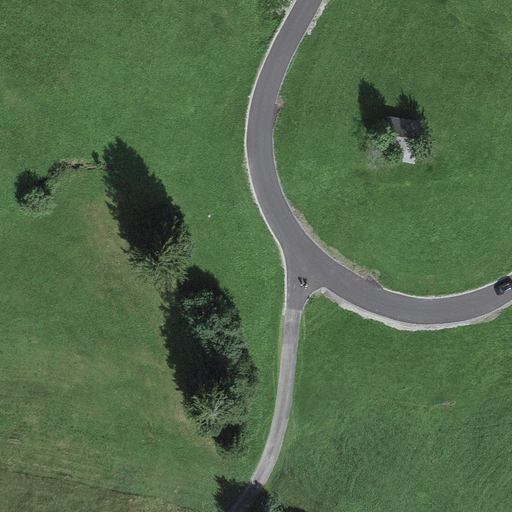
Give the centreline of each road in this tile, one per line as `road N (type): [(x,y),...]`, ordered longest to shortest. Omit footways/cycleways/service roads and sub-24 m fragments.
road 1 (unclassified): [(302,254),(272,204),(259,148),(274,72),(308,0)]
road 2 (unclassified): [(238,511),(272,455),(283,413),(302,254)]
road 3 (unclassified): [(511,286),(475,303),(413,309),(345,285),(302,254)]
